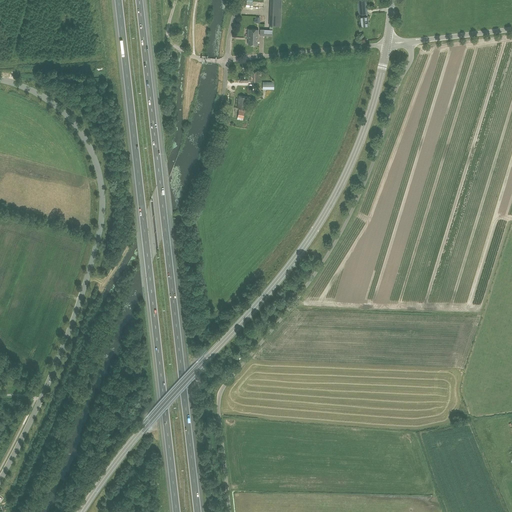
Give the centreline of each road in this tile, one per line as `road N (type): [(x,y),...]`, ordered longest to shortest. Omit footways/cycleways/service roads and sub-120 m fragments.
road 1 (tertiary): [(80,511),(308,238),(359,142),(386,44)]
road 2 (unclassified): [(229,511),(220,388),(333,245),(366,177),(410,41)]
road 3 (motorway): [(198,511),(139,0)]
road 4 (motorway): [(117,0),(175,511)]
road 5 (tertiary): [(0,478),(69,328),(101,208),(98,170),(79,129),(38,93),(0,79)]
road 6 (unclassified): [(226,60),(386,44)]
